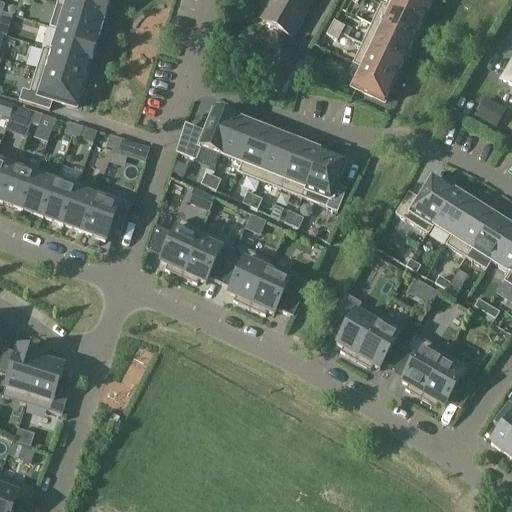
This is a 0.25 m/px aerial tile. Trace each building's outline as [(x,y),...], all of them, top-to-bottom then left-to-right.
[(58,0),(56,8),(56,9),(65,12),(102,24),(103,24),(104,23),(110,1),(107,0),(58,0)] [(276,0),(262,23),(290,39),(313,0),(276,0)] [(389,0),(385,9),(421,26),(431,6),(422,2),(423,0),(389,0)] [(385,9),(381,7),(371,27),(405,43),(412,46),(421,26),(385,9)] [(65,12),(58,33),(66,35),(97,45),(97,44),(96,44),(102,24),(65,12)] [(334,24),(330,31),(340,37),(344,30),(334,24)] [(405,43),(371,27),(362,47),(395,62),(402,66),(412,46),(405,43)] [(340,37),(330,31),(326,38),(336,44),(340,37)] [(58,33),(52,54),(90,66),(97,45),(66,35),(58,33)] [(395,62),(362,47),(352,67),(361,71),(393,86),(402,66),(395,62)] [(42,52),(36,74),(82,89),(89,67),(90,67),(90,66),(52,54),(43,51),(42,52)] [(279,97),(299,64),(300,62),(282,52),(262,87),(279,97)] [(511,59),(498,83),(511,90),(511,59)] [(314,64),(307,60),(301,70),(308,74),(314,64)] [(393,86),(361,71),(352,90),(384,106),(393,86)] [(82,89),(36,74),(29,96),(76,111),(82,89)] [(485,101),(476,118),(494,129),(504,112),(485,101)] [(0,104),(0,117),(10,121),(13,109),(1,105),(0,104)] [(33,115),(19,111),(15,122),(30,127),(33,115)] [(220,159),(235,121),(213,113),(205,135),(199,150),(201,151),(220,159)] [(33,115),(30,127),(38,129),(42,118),(33,115)] [(236,122),(235,121),(220,159),(241,167),(238,176),(239,176),(257,131),(236,123),(236,122)] [(76,128),(68,126),(64,137),(72,140),(76,128)] [(185,127),(176,156),(195,164),(201,151),(199,150),(205,135),(185,127)] [(76,128),(72,140),(80,142),(83,131),(76,128)] [(257,131),(239,176),(261,185),(279,139),(257,131)] [(117,141),(109,139),(106,150),(113,153),(117,141)] [(300,148),(279,139),(261,185),(283,194),(300,148)] [(125,144),(117,141),(113,153),(121,155),(125,144)] [(322,157),(300,148),(283,194),(304,202),(322,157)] [(344,165),(322,157),(304,202),(326,211),(337,216),(346,192),(335,188),(344,165)] [(0,159),(0,204),(1,205),(16,165),(0,159)] [(16,165),(1,205),(22,213),(37,173),(16,165)] [(37,173),(22,213),(43,221),(58,180),(37,173)] [(213,180),(206,177),(201,188),(208,191),(213,180)] [(58,180),(43,221),(63,228),(78,188),(58,180)] [(220,184),(213,180),(208,191),(215,195),(220,184)] [(418,202),(408,196),(395,218),(405,224),(405,223),(428,237),(433,229),(454,196),(431,182),(418,202)] [(99,196),(78,188),(63,228),(84,236),(99,196)] [(99,196),(84,236),(91,239),(91,240),(105,245),(109,232),(120,237),(130,207),(118,203),(99,196)] [(247,196),(242,207),(249,210),(254,199),(247,196)] [(454,196),(433,229),(451,240),(472,207),(454,196)] [(262,203),(254,199),(249,210),(257,214),(262,203)] [(472,207),(451,240),(446,249),(466,262),(472,253),(492,220),(472,207)] [(289,215),(283,226),(290,230),(296,218),(289,215)] [(296,218),(290,230),(298,233),(303,222),(296,218)] [(492,220),(472,253),(466,262),(485,273),(490,265),(511,232),(492,220)] [(180,223),(173,238),(154,229),(146,253),(162,261),(160,266),(166,269),(164,274),(180,281),(202,233),(180,223)] [(511,232),(490,265),(509,277),(511,271),(511,232)] [(202,233),(180,281),(196,288),(198,284),(205,287),(208,281),(219,287),(230,264),(217,258),(224,244),(202,233)] [(230,264),(219,287),(231,292),(228,297),(235,301),(233,305),(249,312),(271,265),(248,254),(241,269),(230,264)] [(416,277),(420,270),(410,263),(405,270),(416,277)] [(271,265),(249,312),(265,320),(267,315),(273,318),(276,313),(292,320),(303,297),(287,290),(291,280),(270,269),(271,265)] [(445,294),(450,287),(439,280),(435,287),(445,294)] [(450,287),(445,294),(455,300),(460,293),(450,287)] [(339,313),(326,335),(339,343),(336,348),(342,351),(340,356),(355,364),(376,327),(356,316),(361,307),(347,299),(339,313)] [(489,309),(478,303),(474,310),(484,316),(489,309)] [(499,316),(489,309),(484,316),(495,323),(499,316)] [(381,319),(376,327),(355,364),(370,373),(373,369),(379,373),(382,368),(393,374),(405,352),(395,346),(403,332),(381,319)] [(413,338),(405,352),(393,374),(404,380),(401,386),(407,389),(405,393),(420,402),(446,357),(413,338)] [(16,356),(3,352),(0,362),(0,377),(8,380),(2,400),(25,408),(41,358),(17,350),(16,356)] [(446,357),(420,402),(435,411),(438,407),(444,411),(447,405),(460,413),(474,392),(460,384),(468,370),(446,357)] [(41,358),(25,408),(61,419),(70,391),(58,387),(64,370),(57,368),(58,363),(41,358)] [(493,425),(502,432),(490,447),(505,459),(506,458),(511,461),(511,459),(511,407),(508,405),(493,425)] [(20,449),(12,446),(8,458),(15,461),(20,449)] [(22,489),(0,480),(0,511),(26,511),(28,508),(16,504),(22,489)]
